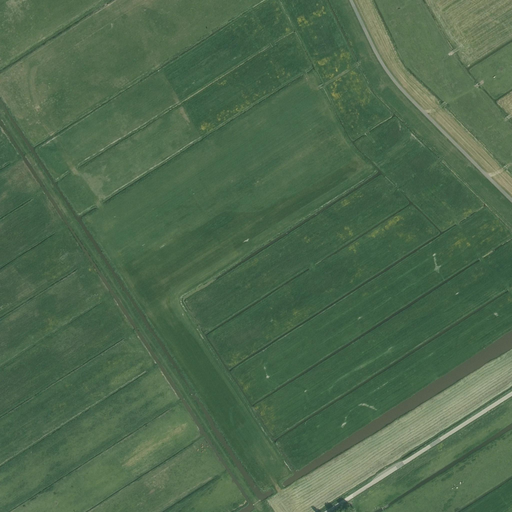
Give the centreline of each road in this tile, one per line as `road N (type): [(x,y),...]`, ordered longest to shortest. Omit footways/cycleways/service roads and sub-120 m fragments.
road 1 (track): [(134,255),(294,511)]
road 2 (unclassified): [(326,511),(511,392)]
